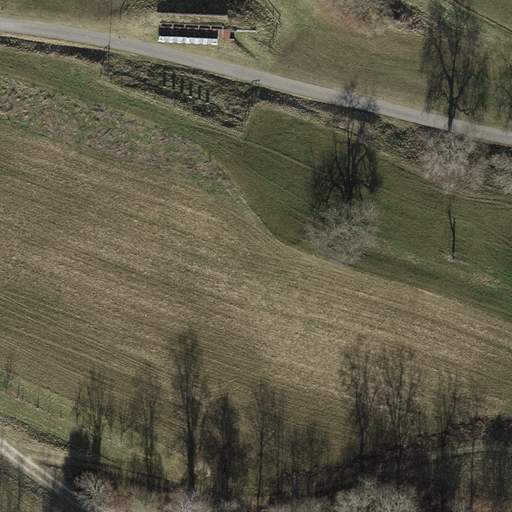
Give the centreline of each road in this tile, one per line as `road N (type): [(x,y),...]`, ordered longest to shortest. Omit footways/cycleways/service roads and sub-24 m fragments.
road 1 (track): [(511,136),(115,41),(0,26)]
road 2 (track): [(104,511),(0,439)]
